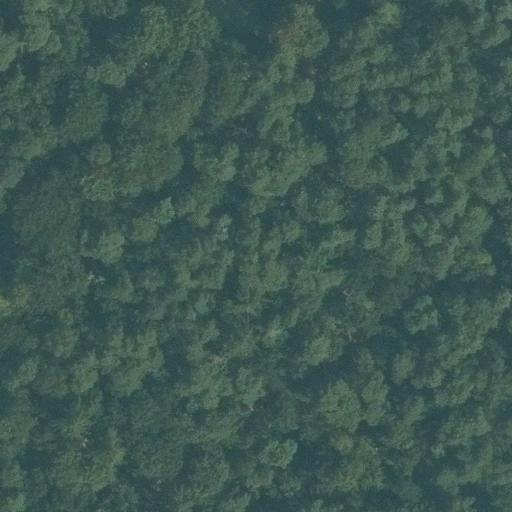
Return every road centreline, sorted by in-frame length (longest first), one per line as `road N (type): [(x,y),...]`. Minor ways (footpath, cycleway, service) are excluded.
road 1 (track): [(349,340),(123,511)]
road 2 (track): [(511,221),(349,340)]
